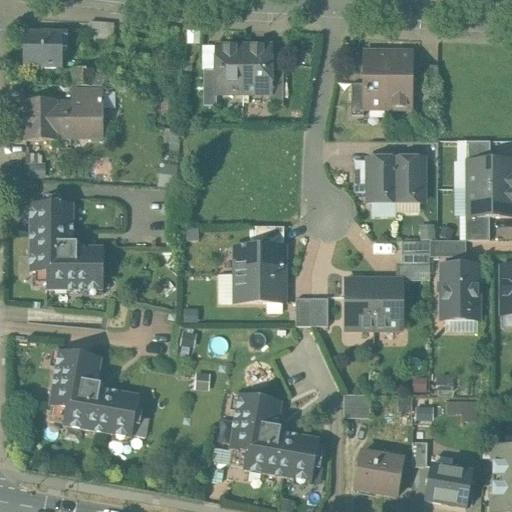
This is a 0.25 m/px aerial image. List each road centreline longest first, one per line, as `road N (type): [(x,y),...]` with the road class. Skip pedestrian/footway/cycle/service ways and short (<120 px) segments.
road 1 (unknown): [(151,0),(122,258)]
road 2 (residential): [(327,217),(314,146),(335,12)]
road 3 (residential): [(335,12),(511,20)]
road 4 (residential): [(207,0),(335,12)]
